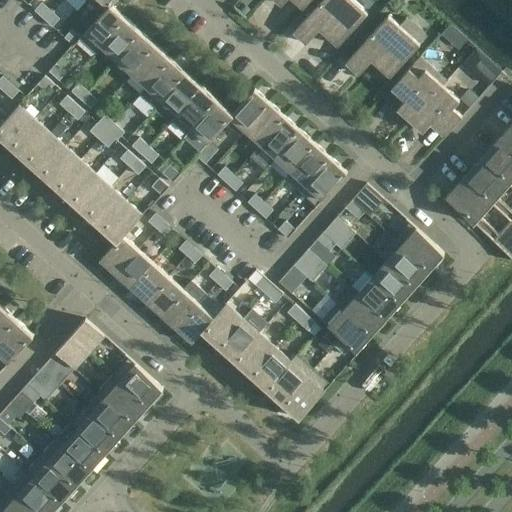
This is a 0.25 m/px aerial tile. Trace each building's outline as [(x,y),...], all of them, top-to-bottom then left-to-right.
[(86,0),(101,13),(102,14),(111,4),(115,0),(86,0)] [(321,0),(293,31),(307,43),(320,28),(338,45),(368,12),(354,0),(321,0)] [(42,2),(34,10),(43,18),(50,10),(42,2)] [(102,14),(101,13),(79,38),(95,53),(126,18),(111,4),(102,14)] [(59,18),(51,10),(50,10),(43,18),(52,26),(59,18)] [(346,62),(359,74),(372,59),(391,76),(420,43),(388,14),(346,62)] [(126,18),(95,53),(102,46),(116,59),(141,31),(126,18)] [(141,31),(116,59),(132,73),(157,45),(141,31)] [(157,45),(132,73),(147,87),(172,58),(157,45)] [(501,70),(475,47),(463,61),(489,84),(501,70)] [(420,56),(392,87),(405,99),(397,108),(410,120),(446,80),(420,56)] [(172,58),(147,87),(162,100),(187,72),(172,58)] [(49,71),(59,80),(66,71),(56,63),(49,71)] [(187,72),(162,100),(177,114),(202,86),(187,72)] [(11,82),(2,75),(0,77),(0,87),(3,91),(11,82)] [(47,92),(54,84),(45,75),(38,84),(47,92)] [(446,80),(410,120),(423,131),(431,123),(445,135),(462,115),(453,107),(460,99),(443,85),(447,80),(446,80)] [(11,98),(19,90),(11,82),(3,91),(11,98)] [(71,90),(81,99),(88,91),(78,82),(71,90)] [(171,121),(186,134),(217,99),(202,86),(177,114),(171,121)] [(255,88),(232,113),(233,113),(230,116),(231,117),(225,123),(240,136),(245,130),(246,130),(271,102),(255,88)] [(90,108),(98,100),(88,91),(81,99),(90,108)] [(85,111),(67,95),(59,103),(77,119),(85,111)] [(217,99),(186,134),(185,136),(200,150),(203,147),(204,147),(225,123),(231,117),(230,116),(233,113),(232,113),(217,99)] [(271,102),(246,130),(261,144),(286,116),(271,102)] [(19,103),(0,124),(1,124),(0,125),(0,136),(10,146),(35,117),(19,103)] [(107,131),(114,123),(105,114),(97,122),(106,130),(107,131)] [(286,116),(261,144),(250,156),(265,169),(276,157),(301,130),(286,116)] [(35,117),(10,146),(26,160),(51,132),(35,117)] [(99,138),(106,130),(97,122),(90,130),(99,138)] [(511,122),(498,139),(511,151),(511,122)] [(124,131),(114,123),(107,131),(115,138),(117,139),(124,131)] [(115,138),(107,131),(106,130),(99,138),(108,146),(115,138)] [(301,130),(276,157),(291,171),(316,143),(301,130)] [(51,132),(26,160),(40,173),(65,145),(51,132)] [(139,137),(132,145),(142,154),(149,146),(139,137)] [(511,151),(498,139),(480,158),(511,185),(511,151)] [(316,143),(291,171),(306,184),(299,191),(300,191),(332,157),(316,143)] [(65,145),(40,173),(55,186),(80,158),(65,145)] [(151,162),(158,154),(149,146),(142,154),(151,162)] [(205,163),(212,155),(204,147),(203,147),(200,150),(196,155),(205,163)] [(136,157),(127,149),(120,157),(129,165),(136,157)] [(145,165),(136,157),(129,165),(138,174),(145,165)] [(332,157),(300,191),(316,206),(347,171),(332,157)] [(80,158),(55,186),(71,200),(96,172),(80,158)] [(511,185),(480,158),(463,177),(511,220),(511,185)] [(172,181),(179,173),(170,164),(162,172),(172,181)] [(225,166),(217,174),(226,182),(233,174),(225,166)] [(96,172),(71,200),(86,213),(111,186),(96,172)] [(235,190),(243,182),(233,174),(226,182),(235,190)] [(159,177),(152,185),(161,194),(168,185),(159,177)] [(511,220),(463,177),(445,197),(496,242),(504,248),(511,255),(511,220)] [(384,199),(368,183),(353,200),(366,212),(369,215),(384,199)] [(111,186),(86,213),(101,227),(126,199),(111,186)] [(255,193),(248,201),(256,209),(264,201),(255,193)] [(126,199),(101,227),(116,240),(117,241),(123,234),(142,214),(126,199)] [(366,212),(353,200),(346,207),(359,219),(366,212)] [(273,209),(264,201),(256,209),(266,217),(273,209)] [(156,228),(164,220),(155,212),(148,220),(156,228)] [(338,215),(323,232),(336,244),(341,249),(356,232),(338,215)] [(164,235),(172,227),(164,220),(156,228),(164,235)] [(285,220),(278,229),(287,237),(294,229),(285,220)] [(409,221),(394,238),(429,270),(444,253),(409,221)] [(336,244),(323,232),(308,248),(327,265),(335,256),(329,251),(336,244)] [(117,241),(116,240),(100,258),(116,273),(138,248),(123,234),(117,241)] [(429,270),(394,238),(380,254),(414,286),(429,270)] [(187,255),(194,247),(186,240),(179,248),(187,255)] [(195,262),(202,254),(194,247),(187,255),(195,262)] [(138,248),(116,273),(131,286),(153,261),(138,248)] [(327,265),(308,248),(293,264),(307,276),(313,281),(327,265)] [(414,286),(380,254),(379,255),(386,261),(372,277),(400,302),(414,286)] [(153,261),(131,286),(146,300),(169,275),(153,261)] [(292,293),(307,276),(293,264),(278,281),(292,293)] [(217,282),(224,274),(216,267),(209,275),(217,282)] [(225,289),(232,281),(224,274),(217,282),(225,289)] [(169,275),(146,300),(161,313),(184,289),(169,275)] [(272,284),(262,275),(255,283),(265,293),(272,284)] [(400,302),(372,277),(359,292),(351,285),(351,286),(385,318),(400,302)] [(283,294),(274,286),(272,284),(265,293),(276,302),(283,294)] [(385,318),(351,286),(336,302),(371,334),(385,318)] [(184,289),(161,313),(177,327),(199,302),(184,289)] [(199,302),(177,327),(193,341),(202,331),(202,330),(214,316),(199,302)] [(226,302),(214,316),(202,330),(202,331),(218,345),(243,317),(226,302)] [(371,334),(336,302),(321,319),(331,328),(341,337),(351,347),(352,346),(356,350),(371,334)] [(305,313),(295,303),(287,312),(298,321),(305,313)] [(3,306),(0,308),(0,339),(18,319),(17,318),(3,306)] [(243,317),(218,345),(234,359),(259,331),(267,322),(251,308),(243,317)] [(308,330),(315,322),(305,313),(298,321),(308,330)] [(104,335),(85,318),(70,335),(89,351),(104,335)] [(18,319),(0,339),(0,353),(9,362),(34,334),(32,332),(19,320),(18,319)] [(341,337),(331,328),(324,336),(334,345),(341,337)] [(259,331),(234,359),(250,374),(275,346),(259,331)] [(89,351),(70,335),(56,351),(75,368),(89,351)] [(351,347),(341,337),(334,345),(344,354),(351,347)] [(275,346),(250,374),(266,388),(298,353),(297,352),(290,360),(275,346)] [(60,384),(75,368),(56,351),(41,367),(60,384)] [(298,353),(266,388),(282,403),(314,367),(298,353)] [(128,356),(113,373),(148,405),(149,404),(162,389),(163,388),(128,356)] [(60,384),(41,367),(27,383),(40,394),(46,400),(60,384)] [(314,367),(282,403),(299,418),(331,383),(314,367)] [(148,405),(113,373),(99,389),(134,421),(134,420),(147,405),(148,405)] [(33,402),(40,394),(27,383),(12,399),(29,414),(36,406),(33,402)] [(134,421),(99,389),(84,405),(119,437),(120,436),(133,422),(134,421)] [(29,414),(12,399),(6,406),(19,417),(25,411),(29,414)] [(119,437),(84,405),(70,421),(105,453),(105,452),(118,438),(119,437)] [(11,426),(5,421),(0,416),(0,429),(4,433),(11,426)] [(105,453),(70,421),(55,437),(90,469),(91,468),(104,454),(105,453)] [(90,469),(55,437),(41,453),(76,485),(76,484),(89,470),(90,469)] [(76,485),(41,453),(26,470),(61,501),(62,500),(75,486),(76,485)] [(61,501),(26,470),(12,486),(40,511),(51,511),(60,502),(61,501)] [(40,511),(12,486),(0,498),(0,504),(8,511),(40,511)]
